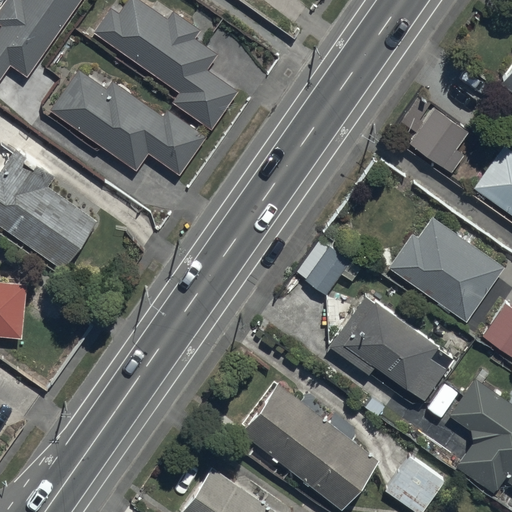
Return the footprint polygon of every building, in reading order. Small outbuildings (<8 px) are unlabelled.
[(0,76),(9,64),(25,74),(78,0),(5,0),(0,7),(0,23),(1,24),(0,24),(0,76)] [(108,7),(92,31),(178,89),(171,99),(211,127),(236,91),(205,69),(217,52),(195,37),(199,30),(170,11),(166,18),(139,0),(127,0),(118,14),(108,7)] [(511,56),(499,76),(511,85),(511,56)] [(78,68),(49,108),(134,168),(146,151),(178,174),(205,136),(165,109),(161,114),(110,78),(105,86),(78,68)] [(431,100),(406,137),(451,167),(476,130),(431,100)] [(511,142),(504,137),(473,184),(511,210),(511,142)] [(0,224),(61,268),(95,219),(47,186),(54,176),(15,149),(0,170),(0,224)] [(504,259),(429,209),(390,266),(466,317),(504,259)] [(328,291),(352,256),(325,238),(301,273),(328,291)] [(25,282),(0,279),(0,333),(22,334),(25,282)] [(360,287),(325,338),(370,368),(375,361),(425,394),(454,350),(404,317),(360,287)] [(511,303),(505,298),(482,331),(511,350),(511,303)] [(240,424),(341,504),(380,455),(279,375),(240,424)] [(495,489),(505,474),(511,478),(511,400),(502,394),(474,375),(450,410),(479,429),(456,463),(495,489)] [(383,487),(419,510),(444,473),(409,449),(383,487)] [(175,511),(292,511),(212,458),(175,511)]
